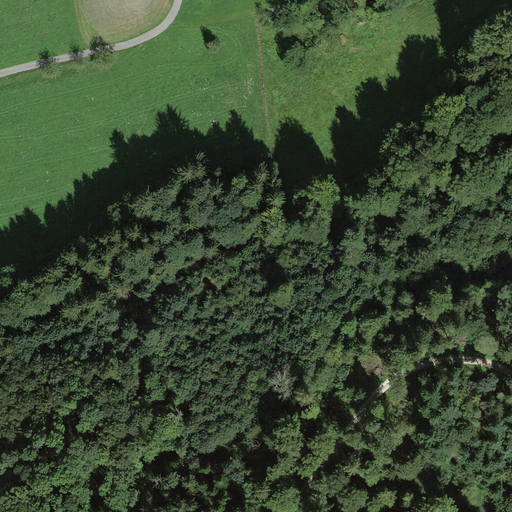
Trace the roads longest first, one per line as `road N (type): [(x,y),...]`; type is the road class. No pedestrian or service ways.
road 1 (track): [(283,511),(375,392),(406,369),(446,357),(511,372)]
road 2 (residential): [(0,72),(129,43),(153,31),(177,0)]
